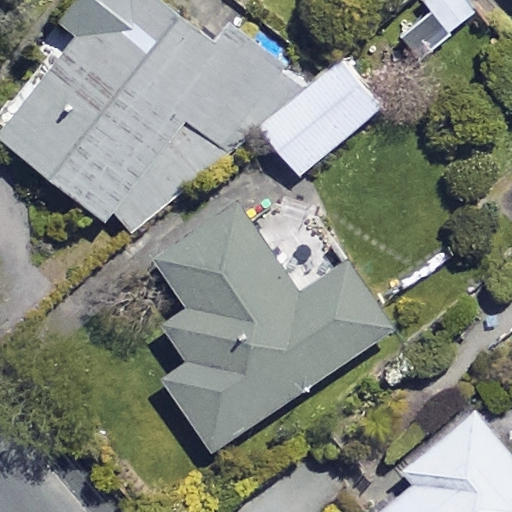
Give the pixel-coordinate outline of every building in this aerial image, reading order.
[(211,37),(168,0),(70,0),(56,16),(79,35),(0,127),(0,130),(131,244),(308,73),(231,13),(211,37)] [(471,19),(455,0),(424,0),(393,26),(421,60),(471,19)] [(383,109),(345,61),(259,129),(298,177),(383,109)] [(299,296),(230,195),(145,252),(184,309),(162,325),(188,363),(162,381),(210,452),(389,330),(345,265),(299,296)] [(511,511),(511,407),(497,420),(479,398),(400,464),(414,479),(374,511),(511,511)]
